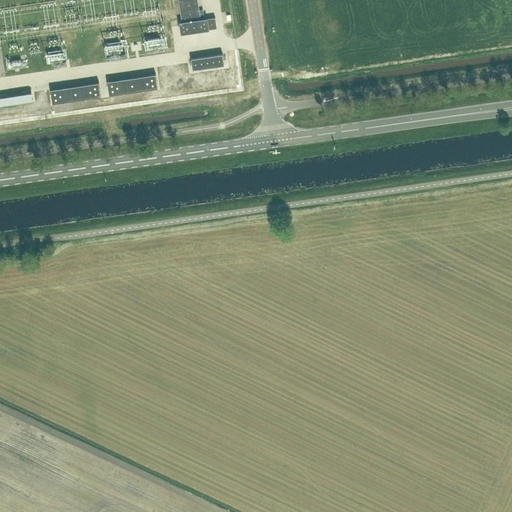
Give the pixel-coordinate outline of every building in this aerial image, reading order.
[(198,10),(196,0),(179,0),(182,21),(180,21),(182,32),(217,27),(216,17),(203,19),(202,9),(198,10)] [(164,39),(148,40),(149,49),(165,47),(164,39)] [(50,43),(51,49),(63,47),(62,40),(50,43)] [(225,65),(223,54),(192,58),(194,69),(225,65)] [(158,87),(156,73),(107,80),(109,94),(158,87)] [(52,102),(101,95),(99,81),(50,89),(52,102)] [(31,92),(0,96),(0,104),(32,99),(31,92)]
